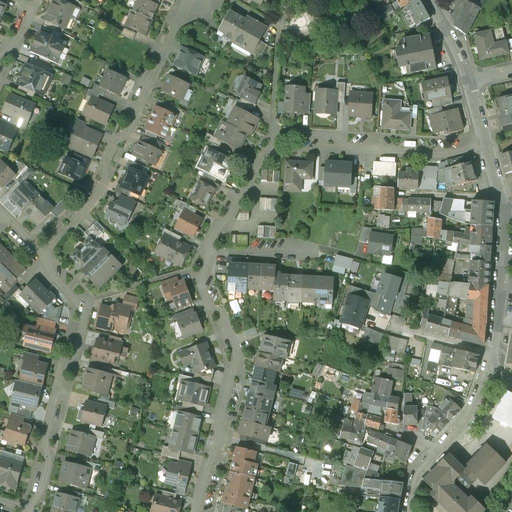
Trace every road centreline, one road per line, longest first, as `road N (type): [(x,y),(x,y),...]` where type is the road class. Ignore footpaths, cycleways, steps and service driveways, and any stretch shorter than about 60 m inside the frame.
road 1 (residential): [(38,252),(91,194),(184,0)]
road 2 (residential): [(38,252),(65,276),(80,319),(32,511)]
road 3 (residential): [(196,511),(236,362),(203,273),(208,248)]
road 4 (residential): [(275,141),(441,148),(483,138)]
road 5 (residential): [(409,511),(421,468),(464,426),(489,368)]
road 6 (residential): [(489,368),(505,211)]
road 7 (residential): [(280,10),(275,141)]
road 8 (residential): [(208,248),(255,156),(275,141)]
